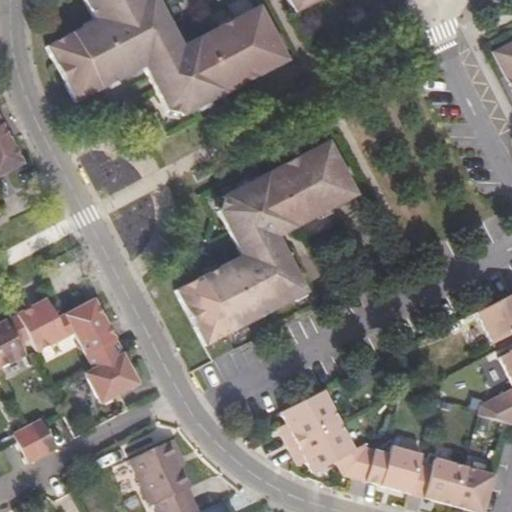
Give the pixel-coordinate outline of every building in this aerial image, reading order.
[(287,61),(261,12),(251,17),(248,13),(183,46),(169,19),(164,21),(152,0),(85,0),(95,19),(47,44),(57,64),(61,62),(70,78),(65,81),(75,99),(97,88),(143,66),(166,110),(182,115),(225,93),(287,61)] [(158,0),(152,0),(164,21),(169,19),(158,0)] [(285,0),(292,13),(318,0),(285,0)] [(259,7),(248,13),(251,17),(261,12),(259,7)] [(511,39),(490,51),(511,92),(511,39)] [(57,64),(65,81),(70,78),(61,62),(57,64)] [(24,164),(3,125),(0,126),(0,153),(6,150),(16,168),(24,164)] [(175,291),(185,311),(189,309),(197,326),(194,328),(204,347),(304,294),(276,239),(344,203),(343,199),(353,193),(328,141),(266,173),(224,196),(219,211),(243,257),(202,278),(175,291)] [(0,176),(13,170),(16,168),(6,150),(0,153),(0,176)] [(355,197),(353,193),(343,199),(344,203),(355,197)] [(511,294),(475,313),(491,344),(511,333),(511,294)] [(37,352),(74,333),(65,315),(58,319),(47,299),(18,315),(30,339),(37,352)] [(94,300),(87,303),(96,321),(88,325),(91,332),(78,339),(86,354),(114,338),(94,300)] [(96,321),(87,303),(84,305),(65,315),(74,333),(78,339),(91,332),(88,325),(96,321)] [(185,311),(194,328),(197,326),(189,309),(185,311)] [(25,342),(30,339),(18,315),(12,318),(25,342)] [(20,345),(25,342),(12,318),(7,321),(20,345)] [(0,368),(25,355),(20,345),(7,321),(0,324),(0,368)] [(138,385),(114,338),(86,354),(94,368),(85,372),(102,404),(138,385)] [(511,351),(498,358),(511,386),(511,351)] [(507,425),(511,422),(511,390),(479,407),(477,411),(476,416),(507,425)] [(281,433),(287,446),(337,421),(322,391),(294,404),(279,413),(288,430),(281,433)] [(41,419),(28,426),(43,456),(56,448),(41,419)] [(353,453),(337,421),(287,446),(294,460),(301,457),(310,474),(353,453)] [(13,434),(28,464),(43,456),(28,426),(13,434)] [(153,505),(156,511),(195,511),(185,490),(188,488),(175,459),(178,457),(170,441),(128,461),(149,506),(153,505)] [(364,482),(408,495),(416,465),(419,456),(406,453),(403,460),(372,451),(364,482)] [(430,469),(416,465),(408,495),(451,507),(462,468),(433,460),(430,469)] [(481,511),(491,477),(462,468),(451,507),(467,511),(481,511)]
